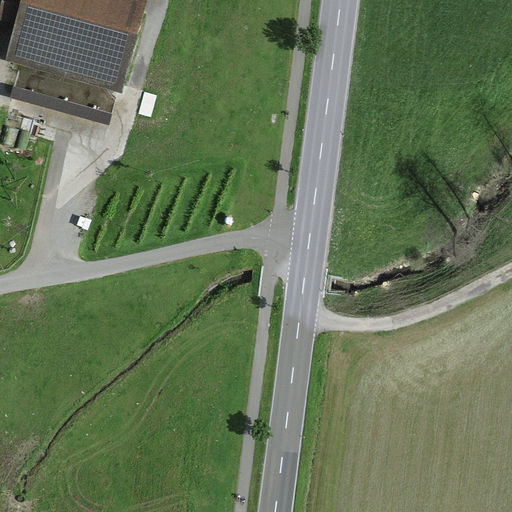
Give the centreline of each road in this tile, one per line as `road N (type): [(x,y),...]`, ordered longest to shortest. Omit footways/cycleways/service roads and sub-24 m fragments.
road 1 (secondary): [(338,0),(275,511)]
road 2 (track): [(0,287),(311,226)]
road 3 (track): [(511,270),(404,316),(300,314)]
